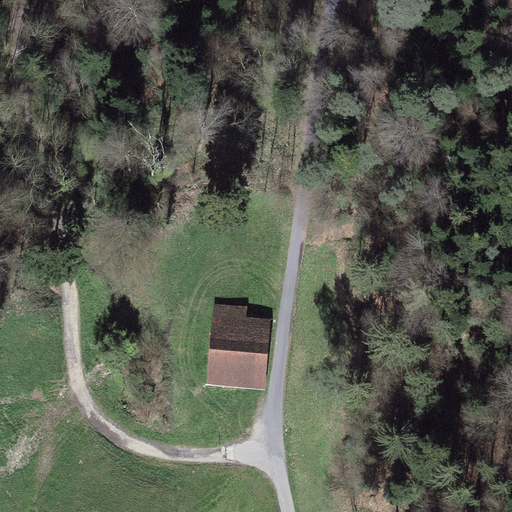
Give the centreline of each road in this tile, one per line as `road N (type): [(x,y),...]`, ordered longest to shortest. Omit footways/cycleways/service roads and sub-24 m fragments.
road 1 (track): [(272,451),(169,455),(113,434),(82,396),(69,280),(21,100),(22,0)]
road 2 (track): [(333,0),(272,402),(272,451)]
